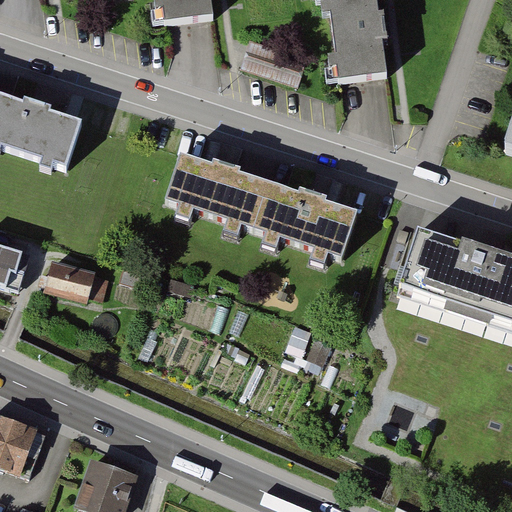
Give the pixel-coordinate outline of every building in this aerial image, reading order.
[(216,0),(163,0),(168,30),(219,22),(216,0)] [(376,0),(318,0),(329,92),(386,85),(376,0)] [(85,121),(0,94),(0,152),(68,175),(85,121)] [(359,214),(179,156),(162,208),(342,266),(359,214)] [(511,264),(418,233),(395,300),(511,339),(511,264)] [(0,240),(0,291),(11,295),(26,249),(0,240)] [(105,282),(50,266),(41,296),(96,312),(105,282)] [(48,439),(0,421),(0,475),(30,487),(48,439)] [(122,511),(134,480),(89,464),(72,511),(122,511)]
